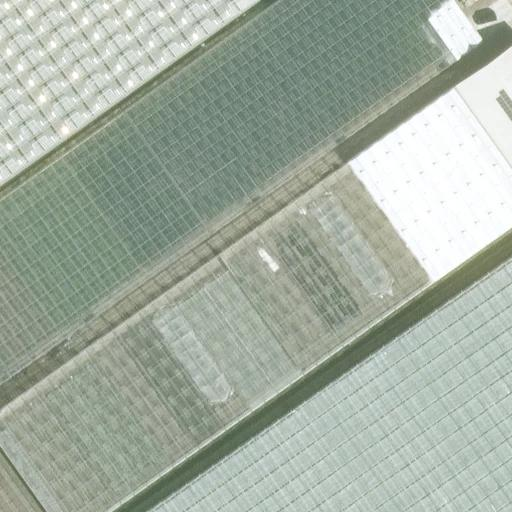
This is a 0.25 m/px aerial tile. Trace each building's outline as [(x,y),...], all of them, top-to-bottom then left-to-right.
[(0,200),(0,385),(13,376),(407,96),(511,20),(511,0),(282,0),(230,37),(0,200)] [(0,0),(0,180),(10,173),(253,0),(0,0)] [(511,44),(453,87),(511,169),(511,44)] [(511,169),(453,87),(0,408),(0,446),(48,511),(106,511),(407,299),(511,224),(511,169)] [(511,511),(511,255),(150,511),(511,511)] [(37,511),(0,460),(0,511),(37,511)]
